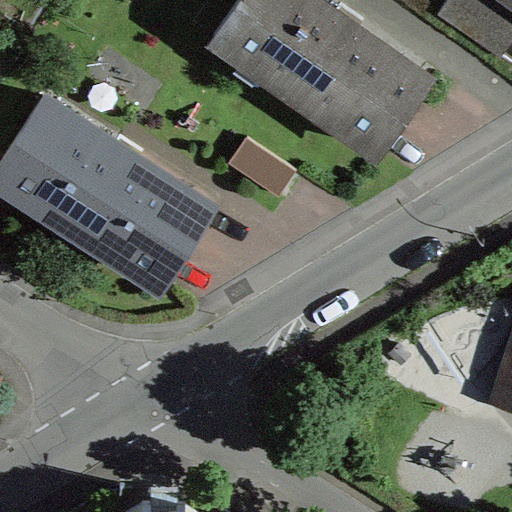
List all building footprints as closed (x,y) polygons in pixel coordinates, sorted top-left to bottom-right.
[(378,147),(431,72),(327,0),(235,0),(214,31),(378,147)] [(499,53),(511,34),(511,0),(445,0),(439,10),(499,53)] [(0,173),(163,278),(213,201),(44,92),(0,159),(0,173)] [(511,332),(490,399),(511,406),(511,332)] [(141,500),(121,511),(206,511),(187,500),(141,500)]
